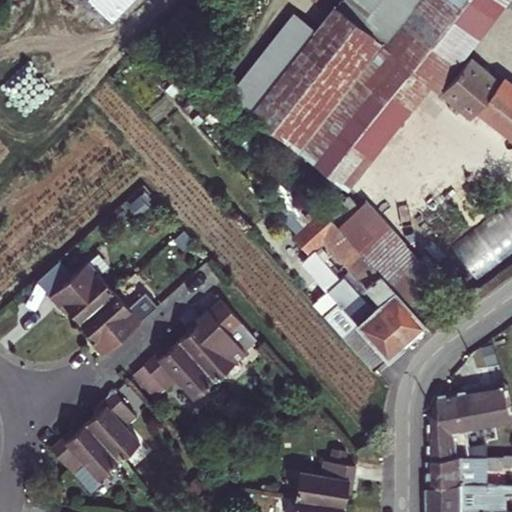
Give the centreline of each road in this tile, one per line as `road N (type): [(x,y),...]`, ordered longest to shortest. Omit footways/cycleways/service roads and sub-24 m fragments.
road 1 (tertiary): [(407,511),(409,408),(420,371),(446,341),(511,295)]
road 2 (unclassified): [(83,367),(23,428),(5,511)]
